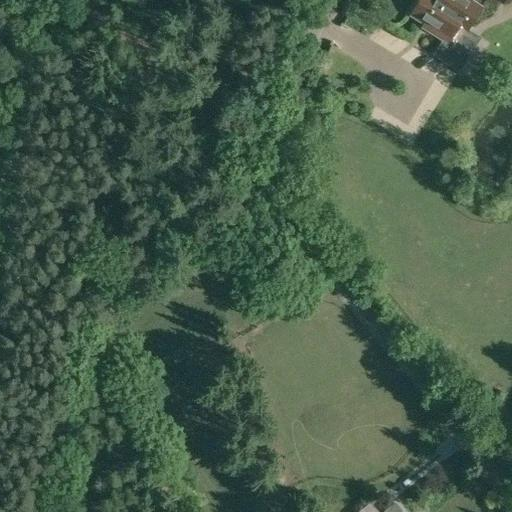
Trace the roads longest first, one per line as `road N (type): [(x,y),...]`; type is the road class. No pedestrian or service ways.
road 1 (unclassified): [(511,489),(264,196),(267,156),(326,0)]
road 2 (track): [(264,196),(155,65),(82,0)]
